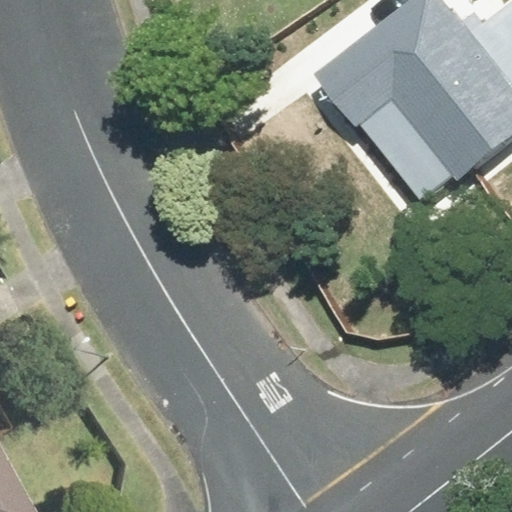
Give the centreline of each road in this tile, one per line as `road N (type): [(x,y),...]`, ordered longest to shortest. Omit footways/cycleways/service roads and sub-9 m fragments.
road 1 (residential): [(48,0),(60,56),(144,250),(308,511)]
road 2 (tertiary): [(511,424),(407,511)]
